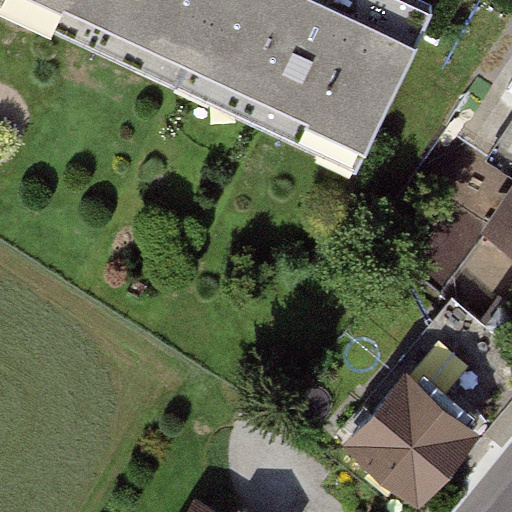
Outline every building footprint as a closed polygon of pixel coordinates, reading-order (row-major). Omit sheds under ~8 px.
[(223,0),(0,0),(186,82),(223,0)] [(432,9),(411,0),(223,0),(186,82),(364,161),(432,9)] [(511,125),(458,209),(511,243),(511,125)] [(409,360),(349,434),(427,496),(487,423),(409,360)] [(214,511),(195,500),(188,511),(214,511)]
